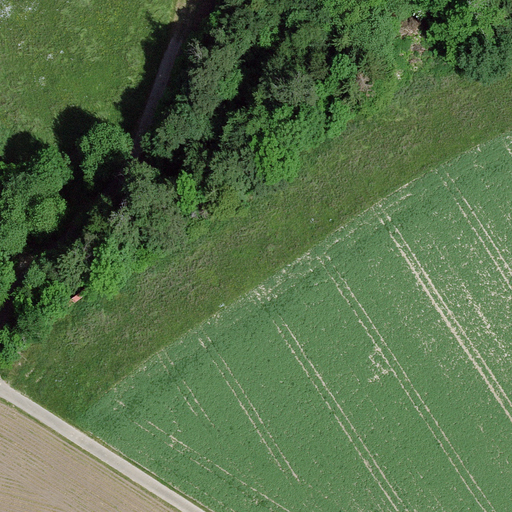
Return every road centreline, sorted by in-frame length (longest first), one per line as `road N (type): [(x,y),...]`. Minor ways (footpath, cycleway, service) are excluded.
road 1 (track): [(0,320),(28,274),(107,201),(143,132),(175,41)]
road 2 (track): [(193,511),(0,388)]
